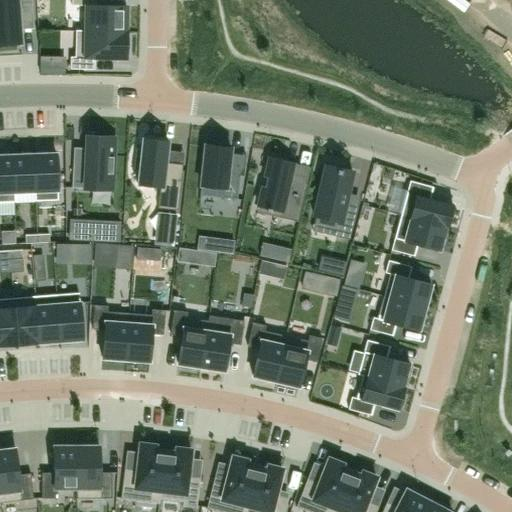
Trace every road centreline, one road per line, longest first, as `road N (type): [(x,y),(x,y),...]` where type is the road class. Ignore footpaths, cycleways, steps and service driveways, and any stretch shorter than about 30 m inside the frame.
road 1 (residential): [(416,458),(326,424),(213,399),(127,388),(0,391)]
road 2 (residential): [(485,174),(332,126),(155,99)]
road 3 (residential): [(416,458),(485,174)]
road 4 (residential): [(155,99),(0,96)]
